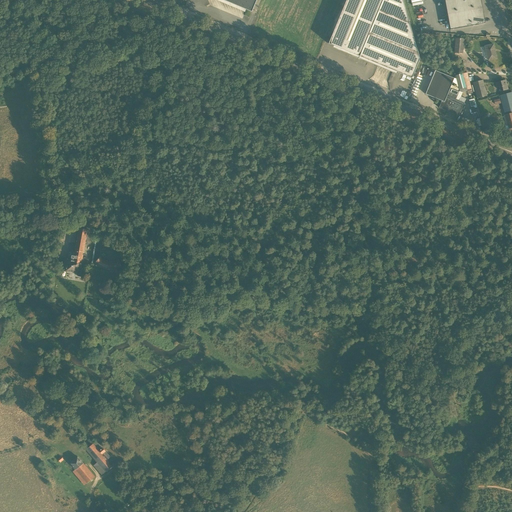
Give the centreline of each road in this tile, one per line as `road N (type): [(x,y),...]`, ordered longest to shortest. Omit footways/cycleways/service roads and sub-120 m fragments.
road 1 (secondary): [(511,152),(142,0)]
road 2 (track): [(175,231),(511,268)]
road 3 (unclassified): [(56,213),(40,89),(42,0)]
road 4 (track): [(0,205),(175,231)]
